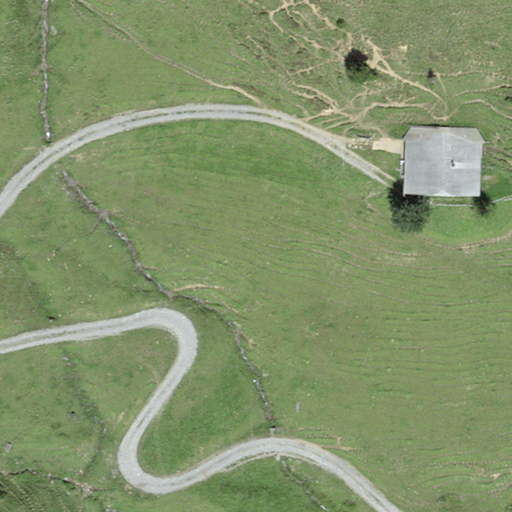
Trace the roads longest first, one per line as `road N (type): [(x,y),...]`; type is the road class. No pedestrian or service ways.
road 1 (track): [(0,345),(170,318),(187,346),(130,440),(127,455),(139,478),(172,483),(261,445),(299,447),(340,466),(394,511)]
road 2 (track): [(0,205),(26,174),(81,136),(199,110),(274,116),(374,172)]
